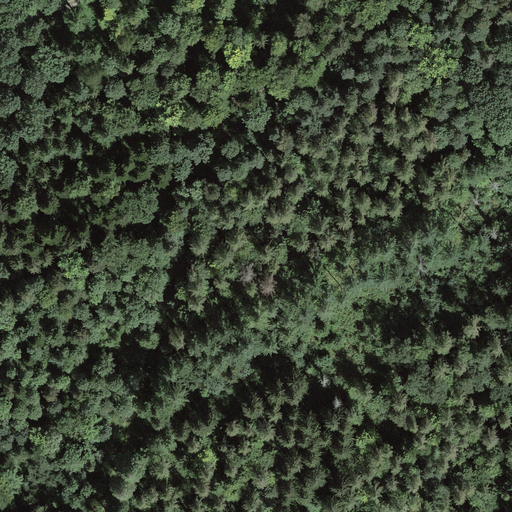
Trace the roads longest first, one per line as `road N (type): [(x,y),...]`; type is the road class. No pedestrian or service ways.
road 1 (track): [(214,142),(104,511)]
road 2 (track): [(0,283),(93,232),(214,142)]
road 3 (track): [(214,142),(385,0)]
